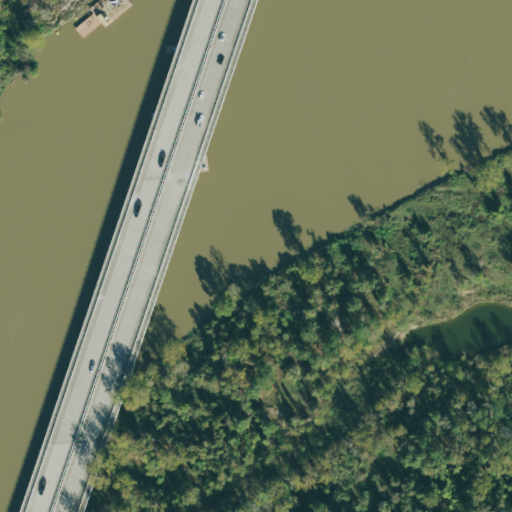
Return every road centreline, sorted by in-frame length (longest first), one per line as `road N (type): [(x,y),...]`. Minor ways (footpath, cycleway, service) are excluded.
road 1 (secondary): [(211,0),(36,511)]
road 2 (secondary): [(64,511),(238,0)]
